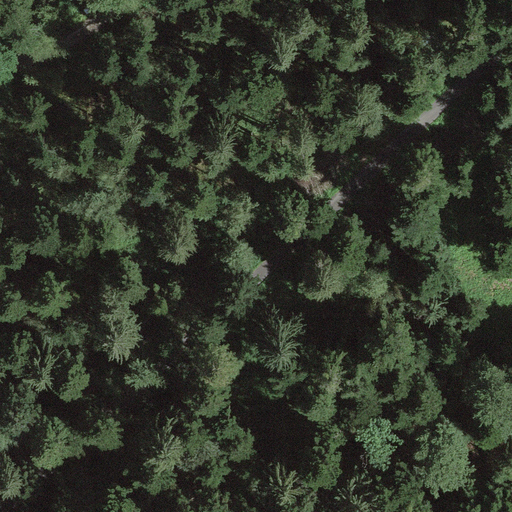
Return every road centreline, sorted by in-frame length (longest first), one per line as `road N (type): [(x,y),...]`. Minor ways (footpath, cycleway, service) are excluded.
road 1 (unclassified): [(19,511),(97,451),(511,41)]
road 2 (track): [(0,66),(77,38),(123,0)]
